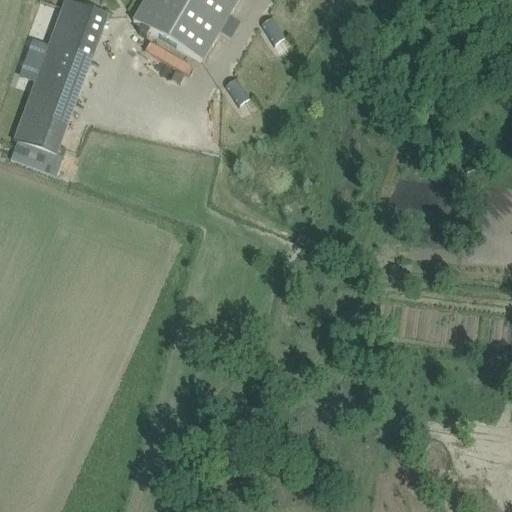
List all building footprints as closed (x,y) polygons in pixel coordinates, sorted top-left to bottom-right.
[(229,18),(239,0),(146,0),(133,24),(202,64),(220,34),(229,18)] [(90,64),(107,18),(65,3),(48,49),(90,64)] [(229,18),(220,34),(229,39),(239,23),(229,18)] [(272,20),(261,28),(273,47),(285,39),(272,20)] [(236,81),(225,89),(238,108),(249,100),(236,81)]
